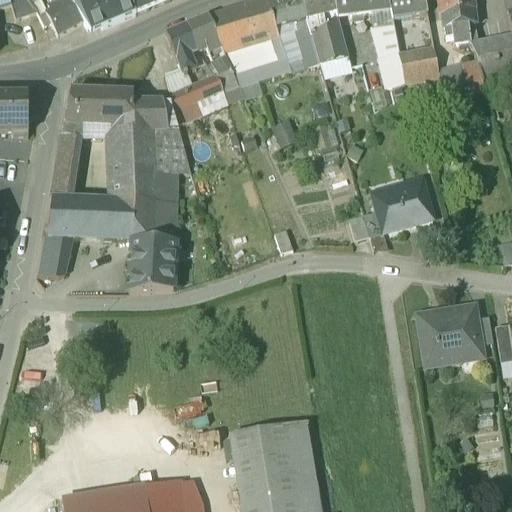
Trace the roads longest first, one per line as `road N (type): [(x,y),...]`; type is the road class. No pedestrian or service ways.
road 1 (residential): [(17,297),(138,305),(314,263),(511,287)]
road 2 (residential): [(17,297),(54,98),(51,68)]
road 3 (secondary): [(51,68),(214,0)]
